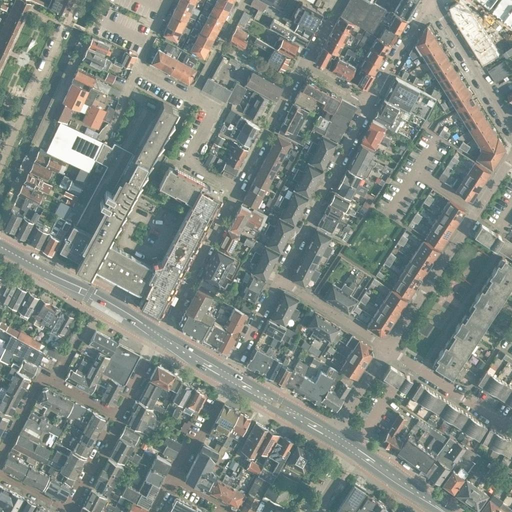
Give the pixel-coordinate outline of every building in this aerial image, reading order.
[(24,0),(14,0),(12,6),(26,12),(30,2),(24,0)] [(34,0),(66,15),(71,5),(60,0),(50,0),(49,2),(52,3),(51,5),(40,0),(34,0)] [(192,0),(178,0),(176,4),(197,14),(200,9),(192,6),(194,1),(192,0)] [(232,0),(215,0),(215,2),(228,10),(233,0),(232,0)] [(261,0),(252,0),(250,4),(262,11),(267,3),(261,0)] [(287,0),(282,11),(288,15),(296,0),(297,1),(297,0),(287,0)] [(347,0),(340,14),(353,22),(372,31),(379,20),(384,12),(364,0),(347,0)] [(399,0),(394,10),(407,18),(417,0),(399,0)] [(460,0),(457,0),(449,5),(453,15),(483,63),(499,53),(471,8),(460,0)] [(511,0),(499,0),(492,9),(511,23),(511,0)] [(215,2),(210,12),(223,19),(228,10),(215,2)] [(293,17),(293,18),(313,28),(321,12),(302,2),(301,2),(299,6),(298,5),(293,12),(295,13),(293,17)] [(174,8),(172,14),(183,19),(185,20),(188,16),(195,19),(195,18),(196,16),(197,14),(176,4),(175,7),(174,8)] [(12,6),(7,16),(21,22),(26,12),(12,6)] [(238,22),(245,25),(250,15),(243,11),(238,22)] [(200,13),(198,17),(218,28),(223,19),(210,12),(207,17),(200,13)] [(290,27),(308,37),(313,29),(284,13),(282,18),(292,24),(290,27)] [(388,26),(398,32),(405,20),(393,13),(390,18),(392,20),(388,26)] [(172,14),(167,24),(183,31),(183,30),(187,32),(189,29),(183,26),(185,20),(183,19),(172,14)] [(339,15),(334,25),(348,33),(354,23),(339,15)] [(7,16),(3,26),(16,32),(21,22),(7,16)] [(203,25),(200,30),(213,38),(218,28),(198,17),(196,21),(203,25)] [(308,37),(273,18),(269,25),(304,44),(308,37)] [(167,24),(163,33),(165,34),(171,37),(176,39),(180,32),(182,33),(183,31),(167,24)] [(334,25),(328,35),(343,43),(348,33),(334,25)] [(421,52),(437,42),(427,25),(409,53),(412,58),(421,52)] [(3,26),(0,31),(0,36),(12,42),(16,32),(3,26)] [(228,40),(243,48),(247,40),(244,38),(247,32),(236,26),(228,40)] [(379,36),(391,43),(397,33),(384,26),(379,36)] [(194,35),(193,37),(192,38),(208,47),(213,38),(200,30),(197,36),(194,35)] [(273,46),(291,56),(298,43),(280,34),(273,46)] [(192,38),(193,37),(189,35),(186,41),(192,45),(190,49),(203,56),(208,47),(192,38)] [(328,35),(323,46),(335,52),(337,53),(343,43),(328,35)] [(0,36),(0,48),(7,52),(12,42),(0,36)] [(266,62),(282,71),(289,58),(280,53),(280,51),(256,37),(253,42),(268,51),(269,50),(271,52),(266,62)] [(376,37),(370,46),(385,55),(390,45),(376,37)] [(103,53),(105,54),(109,55),(110,51),(107,50),(109,44),(92,38),(88,46),(103,52),(103,53)] [(421,52),(427,61),(443,51),(442,50),(443,50),(440,44),(439,45),(437,42),(421,52)] [(151,62),(160,67),(172,46),(167,43),(162,51),(158,49),(151,62)] [(160,67),(169,72),(177,59),(172,56),(176,48),(172,46),(160,67)] [(335,52),(323,46),(315,59),(316,61),(327,67),(331,61),(328,60),(330,56),(333,57),(335,52)] [(370,46),(365,56),(379,64),(385,55),(370,46)] [(87,48),(82,58),(101,68),(105,57),(87,48)] [(126,51),(120,63),(131,68),(136,56),(126,51)] [(443,51),(427,61),(432,70),(449,60),(448,59),(449,59),(445,54),(443,51)] [(169,72),(179,77),(188,60),(190,56),(186,53),(182,61),(177,59),(169,72)] [(221,55),(215,65),(220,68),(223,61),(226,62),(228,59),(225,58),(225,57),(221,55)] [(188,60),(179,77),(188,82),(195,69),(191,66),(193,63),(193,62),(195,58),(191,56),(188,60)] [(365,56),(359,65),(373,74),(379,64),(365,56)] [(331,70),(340,74),(347,61),(338,57),(331,70)] [(488,70),(491,76),(509,66),(505,59),(488,70)] [(449,60),(432,70),(438,79),(454,69),(454,68),(451,63),(450,63),(449,60)] [(347,61),(340,74),(349,79),(353,70),(355,66),(347,61)] [(215,65),(209,77),(213,79),(220,68),(215,65)] [(363,87),(366,86),(373,74),(359,65),(355,71),(353,70),(349,79),(357,83),(363,87)] [(511,70),(509,66),(491,76),(496,82),(511,71),(511,70)] [(73,76),(72,80),(89,88),(94,77),(95,75),(78,67),(73,76)] [(454,69),(438,79),(444,88),(460,78),(460,77),(457,72),(456,72),(454,69)] [(246,82),(276,98),(282,86),(252,70),(246,82)] [(110,73),(106,80),(112,82),(115,76),(110,73)] [(436,98),(395,77),(395,76),(391,84),(390,84),(388,89),(384,97),(385,97),(425,118),(436,98)] [(71,81),(62,100),(75,107),(86,112),(82,120),(98,128),(102,118),(109,122),(118,99),(113,96),(106,93),(110,85),(94,77),(89,88),(72,80),(71,81)] [(213,80),(207,77),(201,89),(206,92),(213,80)] [(323,101),(321,105),(333,111),(340,97),(305,78),(300,88),(323,101)] [(460,78),(444,88),(449,98),(466,87),(465,87),(466,86),(462,81),(460,78)] [(206,92),(211,95),(217,83),(213,80),(206,92)] [(233,103),(238,103),(246,88),(235,82),(226,100),(233,103)] [(211,95),(216,97),(222,85),(217,83),(211,95)] [(216,97),(225,102),(231,90),(222,85),(216,97)] [(466,87),(449,98),(455,107),(464,102),(466,105),(474,100),(471,96),(471,95),(468,90),(468,91),(466,87)] [(300,89),(294,100),(310,109),(315,102),(321,105),(323,101),(300,89)] [(242,111),(256,119),(267,98),(253,91),(242,111)] [(319,114),(312,128),(338,141),(355,107),(355,105),(341,97),(333,111),(332,112),(328,119),(324,117),(319,114)] [(398,105),(398,107),(383,99),(378,108),(405,122),(406,119),(403,117),(400,116),(404,108),(398,105)] [(474,101),(474,100),(466,105),(464,102),(455,107),(463,120),(480,110),(478,106),(475,101),(474,101)] [(61,102),(54,118),(61,121),(67,123),(74,108),(61,102)] [(60,246),(59,248),(78,259),(74,266),(83,271),(89,274),(94,267),(96,268),(111,276),(140,292),(142,289),(141,289),(147,279),(146,278),(147,276),(152,267),(151,266),(152,266),(107,242),(112,232),(120,223),(118,222),(125,212),(123,212),(129,204),(130,202),(129,202),(136,192),(134,191),(141,182),(139,181),(147,172),(145,171),(152,162),(150,161),(157,152),(156,151),(163,142),(161,141),(168,132),(166,131),(173,122),(172,121),(178,110),(163,102),(162,103),(160,106),(156,113),(142,106),(121,146),(114,142),(111,147),(103,142),(95,159),(107,165),(75,225),(72,223),(60,246)] [(293,103),(289,110),(304,118),(307,110),(293,103)] [(405,122),(378,108),(373,116),(389,125),(391,120),(394,122),(394,123),(402,127),(405,122)] [(227,110),(223,117),(226,119),(229,121),(233,114),(229,111),(227,110)] [(285,117),(285,118),(299,126),(304,118),(289,110),(285,117)] [(327,110),(324,117),(328,119),(332,112),(327,110)] [(480,110),(463,120),(469,129),(485,119),(483,116),(484,115),(481,110),(480,110)] [(240,116),(235,126),(254,136),(259,127),(240,116)] [(285,118),(281,124),(296,132),(299,126),(285,118)] [(70,119),(68,124),(75,128),(78,123),(70,119)] [(485,119),(469,129),(475,138),(491,128),(489,125),(490,124),(486,119),(485,119)] [(372,120),(366,131),(393,145),(395,140),(391,138),(391,139),(382,135),(386,128),(372,120)] [(103,142),(60,122),(46,151),(89,171),(95,159),(103,142)] [(281,124),(278,132),(286,136),(286,135),(293,139),(296,132),(281,124)] [(254,136),(235,126),(230,135),(249,145),(254,136)] [(86,127),(84,132),(95,138),(98,134),(98,133),(86,127)] [(491,128),(475,138),(480,147),(479,147),(479,148),(498,136),(497,137),(495,134),(492,128),(492,129),(491,128)] [(393,145),(366,131),(361,141),(375,149),(379,142),(387,146),(387,147),(390,149),(393,145)] [(277,134),(272,144),(285,151),(290,141),(277,134)] [(220,146),(222,143),(224,139),(218,135),(213,143),(220,146)] [(310,144),(310,146),(329,156),(330,153),(331,154),(336,144),(321,136),(317,144),(312,141),(310,144)] [(498,136),(479,148),(481,150),(476,158),(492,168),(505,148),(498,136)] [(401,142),(398,147),(404,150),(407,145),(401,142)] [(236,143),(231,152),(243,158),(248,149),(236,143)] [(374,151),(360,143),(354,155),(368,162),(370,158),(374,151)] [(272,144),(267,153),(281,160),(285,151),(272,144)] [(308,149),(307,150),(313,153),(308,161),(323,168),(328,158),(329,156),(310,146),(308,149)] [(34,160),(45,165),(49,156),(38,151),(34,160)] [(231,152),(226,161),(238,167),(243,158),(231,152)] [(204,163),(211,167),(216,156),(210,153),(204,163)] [(267,153),(262,162),(276,169),(281,160),(267,153)] [(354,155),(348,167),(362,174),(368,162),(354,155)] [(49,156),(45,165),(57,171),(62,162),(49,156)] [(238,167),(226,161),(219,157),(217,161),(223,165),(220,170),(233,177),(238,167)] [(474,161),(467,171),(483,181),(484,181),(488,176),(487,175),(490,172),(474,161)] [(33,162),(29,171),(48,179),(52,171),(33,162)] [(262,162),(258,172),(271,179),(276,169),(262,162)] [(64,172),(67,166),(62,163),(58,169),(64,172)] [(296,172),(295,173),(315,183),(316,181),(322,171),(307,164),(303,171),(298,169),(296,172)] [(144,293),(139,303),(146,307),(146,309),(152,310),(160,314),(164,307),(166,302),(169,297),(172,290),(176,283),(179,279),(181,274),(184,268),(185,266),(186,264),(188,261),(190,257),(190,256),(191,255),(191,256),(191,255),(191,254),(192,254),(193,251),(195,247),(195,246),(196,244),(203,232),(209,220),(215,208),(222,196),(210,190),(208,189),(203,186),(205,183),(192,175),(183,171),(180,169),(177,168),(175,170),(173,169),(168,166),(168,167),(166,171),(166,170),(165,172),(159,185),(175,193),(175,192),(184,197),(184,198),(191,202),(186,213),(172,240),(167,249),(163,255),(163,257),(161,260),(158,261),(156,257),(152,258),(153,263),(152,266),(151,266),(152,267),(147,276),(146,278),(147,279),(141,289),(142,289),(145,291),(144,293)] [(347,169),(341,179),(365,192),(367,188),(358,183),(362,177),(347,169)] [(467,171),(462,180),(478,190),(479,190),(482,185),(481,184),(483,181),(467,171)] [(258,172),(253,181),(266,188),(271,179),(258,172)] [(24,182),(39,188),(48,192),(52,184),(28,173),(24,182)] [(293,178),(298,180),(294,188),(309,196),(314,186),(315,183),(295,173),(293,178)] [(69,182),(66,188),(78,194),(83,184),(64,174),(62,178),(69,182)] [(457,177),(451,186),(472,200),(472,199),(473,199),(476,194),(476,193),(478,190),(462,180),(457,177)] [(365,192),(341,179),(336,190),(351,198),(354,191),(363,196),(365,192)] [(253,181),(248,190),(261,197),(266,188),(253,181)] [(23,184),(18,195),(37,204),(42,194),(23,184)] [(429,193),(435,196),(433,199),(439,203),(444,195),(432,188),(429,193)] [(261,197),(248,190),(243,200),(256,207),(261,197)] [(293,191),(289,199),(283,196),(281,201),(301,211),(302,208),(302,209),(307,199),(293,191)] [(365,192),(363,196),(366,197),(372,200),(375,197),(365,192)] [(66,202),(72,205),(77,196),(71,193),(66,202)] [(329,203),(355,216),(358,212),(346,206),(349,201),(334,193),(329,203)] [(449,199),(443,209),(459,219),(460,219),(463,214),(463,213),(465,210),(449,199)] [(61,201),(55,213),(65,218),(71,206),(61,201)] [(281,201),(279,205),(284,208),(280,216),(295,223),(300,213),(299,213),(301,211),(281,201)] [(237,212),(235,216),(259,229),(261,225),(262,224),(263,222),(266,215),(242,202),(241,205),(237,212)] [(328,205),(323,214),(341,224),(342,222),(338,220),(342,212),(328,205)] [(362,206),(359,212),(362,214),(363,215),(364,213),(367,208),(362,206)] [(443,209),(437,218),(453,228),(454,228),(457,223),(459,219),(443,209)] [(11,210),(3,226),(15,231),(22,215),(11,210)] [(23,216),(15,232),(25,238),(33,222),(35,222),(39,215),(40,214),(35,211),(34,213),(33,214),(30,220),(23,216)] [(341,224),(323,214),(318,224),(332,232),(336,224),(340,226),(341,224)] [(58,216),(41,247),(52,254),(53,253),(54,254),(59,245),(62,239),(70,222),(65,219),(58,216)] [(232,220),(229,227),(240,233),(254,240),(259,229),(235,216),(233,220),(232,220)] [(437,218),(431,227),(447,237),(448,237),(451,232),(453,228),(437,218)] [(269,224),(267,228),(286,238),(288,236),(293,226),(278,219),(274,226),(269,224)] [(511,259),(511,242),(495,232),(481,223),(473,234),(488,244),(511,259)] [(37,226),(29,240),(41,247),(52,228),(44,224),(42,229),(37,226)] [(229,227),(223,237),(234,243),(237,239),(250,246),(254,240),(240,233),(229,227)] [(431,227),(425,236),(441,247),(442,246),(445,241),(447,237),(431,227)] [(264,233),(270,235),(266,243),(280,251),(285,241),(286,238),(267,228),(264,233)] [(316,230),(311,240),(310,242),(329,252),(332,248),(326,245),(330,237),(316,230)] [(234,243),(223,237),(218,247),(229,253),(234,243)] [(423,240),(416,249),(433,260),(433,259),(434,259),(437,254),(436,254),(439,250),(423,240)] [(318,261),(322,254),(327,257),(329,252),(310,242),(308,244),(303,254),(318,261)] [(255,251),(252,256),(272,266),(273,263),(274,264),(279,254),(264,246),(260,254),(255,251)] [(217,250),(212,258),(232,269),(234,265),(229,263),(232,258),(232,257),(217,249),(217,250)] [(416,249),(411,258),(427,269),(427,268),(428,268),(431,263),(433,260),(416,249)] [(314,269),(318,261),(303,254),(298,263),(299,264),(297,266),(317,276),(319,272),(314,269)] [(250,260),(255,263),(251,271),(266,278),(271,268),(272,266),(252,256),(250,260)] [(495,266),(493,270),(511,282),(511,263),(502,257),(496,266),(495,266)] [(208,267),(223,275),(225,270),(230,272),(232,269),(212,258),(208,267)] [(411,258),(405,267),(421,278),(421,277),(422,277),(425,272),(427,269),(411,258)] [(296,268),(291,278),(305,286),(309,278),(315,281),(317,276),(297,266),(296,268)] [(203,276),(218,284),(218,283),(222,275),(223,275),(208,267),(203,276)] [(405,267),(399,276),(415,287),(415,286),(416,286),(419,281),(421,278),(405,267)] [(491,273),(485,283),(505,295),(511,283),(511,282),(493,270),(490,273),(491,273)] [(243,280),(242,282),(260,292),(265,282),(251,274),(246,282),(243,280)] [(203,276),(197,287),(213,295),(216,289),(226,294),(229,289),(218,284),(203,276)] [(399,276),(393,286),(409,296),(410,295),(410,296),(413,290),(415,287),(399,276)] [(16,284),(5,278),(0,288),(0,305),(3,307),(16,284)] [(238,280),(234,278),(232,281),(233,281),(229,289),(233,292),(237,285),(236,284),(238,280)] [(260,292),(242,282),(241,284),(244,286),(240,294),(255,301),(260,292)] [(479,291),(476,295),(496,308),(505,295),(485,283),(479,292),(479,291)] [(334,304),(336,305),(348,287),(344,284),(340,289),(333,284),(324,298),(333,304),(334,304)] [(7,302),(17,307),(27,290),(17,285),(7,302)] [(186,310),(199,317),(210,322),(222,300),(197,287),(185,309),(186,310)] [(338,307),(347,313),(356,299),(349,294),(352,289),(348,287),(336,305),(338,306),(338,307)] [(391,289),(384,299),(401,309),(401,308),(401,309),(405,303),(404,303),(407,300),(391,289)] [(28,291),(18,309),(22,311),(19,315),(26,319),(39,297),(28,291)] [(294,308),(298,300),(283,292),(278,302),(277,305),(297,315),(299,310),(294,308)] [(496,308),(476,295),(474,299),(468,308),(488,321),(496,308)] [(34,323),(38,326),(51,304),(41,298),(32,314),(37,317),(34,323)] [(384,299),(379,308),(395,318),(395,317),(396,318),(399,313),(398,312),(401,309),(384,299)] [(243,303),(240,310),(248,314),(252,307),(243,303)] [(51,304),(38,326),(42,328),(44,325),(49,327),(59,309),(51,304)] [(285,324),(289,316),(295,319),(297,315),(277,305),(276,307),(271,317),(285,324)] [(223,314),(229,317),(243,324),(248,314),(240,310),(234,307),(231,313),(225,310),(223,314)] [(379,308),(373,317),(389,327),(389,326),(390,327),(393,322),(393,321),(395,318),(379,308)] [(186,330),(190,332),(199,317),(186,310),(182,317),(179,323),(180,327),(186,330)] [(61,311),(51,329),(54,331),(55,333),(58,335),(60,334),(62,332),(63,332),(63,331),(65,333),(67,332),(69,329),(68,327),(66,326),(72,316),(65,312),(64,313),(61,311)] [(315,338),(327,319),(324,318),(325,317),(315,311),(312,316),(306,312),(300,324),(306,327),(307,326),(314,330),(310,335),(315,338)] [(459,322),(456,326),(477,339),(485,325),(466,313),(459,322)] [(199,317),(190,332),(201,339),(210,322),(199,317)] [(229,317),(224,326),(238,334),(243,324),(229,317)] [(373,317),(367,326),(379,334),(385,333),(389,327),(373,317)] [(263,330),(280,338),(285,329),(287,330),(286,332),(293,336),(296,332),(279,323),(279,324),(269,319),(263,330)] [(329,320),(329,321),(327,319),(315,338),(319,340),(322,335),(329,340),(330,339),(335,332),(338,326),(329,320)] [(213,321),(210,327),(215,330),(213,333),(233,344),(238,334),(224,326),(213,321)] [(6,329),(5,330),(11,333),(17,336),(20,331),(8,325),(6,329)] [(455,329),(449,339),(468,351),(477,339),(456,326),(454,329),(455,329)] [(215,330),(210,327),(203,340),(228,354),(233,344),(213,333),(215,330)] [(20,331),(17,336),(28,342),(30,337),(31,336),(20,330),(20,331)] [(89,343),(101,349),(110,354),(117,342),(117,341),(116,341),(95,330),(89,343)] [(335,332),(330,339),(336,343),(341,335),(335,332)] [(11,333),(4,346),(13,351),(37,364),(44,352),(41,351),(38,349),(38,348),(36,347),(31,344),(28,343),(28,342),(17,336),(11,333)] [(352,334),(346,344),(352,348),(368,359),(372,353),(371,347),(352,334)] [(30,337),(28,342),(28,343),(31,344),(36,347),(38,348),(41,344),(41,343),(30,337)] [(270,344),(274,347),(278,340),(273,337),(270,344)] [(442,347),(440,351),(460,364),(468,351),(449,339),(443,348),(442,347)] [(102,372),(124,384),(140,354),(118,343),(117,345),(116,344),(102,372)] [(310,344),(307,349),(312,352),(315,347),(310,344)] [(44,345),(41,351),(44,352),(58,360),(61,354),(44,345)] [(254,367),(259,370),(271,348),(268,347),(266,352),(255,346),(250,356),(249,355),(245,364),(253,368),(254,367)] [(5,347),(0,356),(0,358),(7,363),(13,351),(5,347)] [(271,348),(259,370),(265,373),(265,375),(268,377),(270,376),(272,377),(281,360),(271,355),(273,350),(271,348)] [(352,348),(346,357),(363,368),(365,364),(365,365),(368,360),(368,359),(352,348)] [(98,352),(92,365),(102,370),(110,354),(101,349),(99,352),(98,352)] [(460,364),(440,351),(438,355),(432,364),(452,377),(460,364)] [(346,357),(340,367),(356,377),(359,374),(363,369),(362,368),(363,368),(346,357)] [(12,362),(11,365),(31,376),(36,366),(22,359),(19,365),(12,362)] [(276,380),(283,384),(291,368),(286,365),(288,360),(285,359),(274,377),(277,379),(276,380)] [(480,359),(476,366),(480,369),(485,362),(480,359)] [(303,375),(295,390),(305,395),(305,394),(307,395),(320,371),(320,370),(322,366),(323,364),(318,361),(309,378),(303,375)] [(284,383),(295,390),(303,375),(298,372),(303,365),(297,362),(293,369),(292,368),(284,383)] [(382,375),(396,384),(396,385),(404,390),(412,378),(404,373),(390,364),(382,375)] [(102,370),(92,365),(85,377),(95,382),(102,370)] [(156,366),(150,378),(174,391),(181,378),(159,365),(156,366)] [(318,402),(333,376),(337,371),(329,366),(327,369),(322,366),(320,370),(320,371),(307,395),(309,396),(308,398),(316,402),(318,402)] [(78,386),(83,376),(84,373),(76,369),(75,371),(70,369),(65,379),(78,386)] [(477,382),(489,390),(497,377),(485,370),(477,382)] [(16,371),(11,380),(25,387),(30,378),(16,371)] [(337,371),(333,376),(342,381),(335,392),(331,389),(334,385),(331,382),(320,400),(333,409),(335,409),(343,397),(350,386),(351,384),(353,380),(343,374),(337,371)] [(119,395),(123,386),(110,379),(111,377),(106,375),(103,373),(101,377),(104,378),(104,379),(109,382),(106,388),(119,395)] [(95,382),(85,377),(83,376),(78,386),(90,393),(95,382)] [(489,390),(500,397),(508,384),(497,377),(489,390)] [(11,380),(6,389),(20,396),(25,387),(11,380)] [(161,386),(149,380),(143,392),(155,398),(161,386)] [(172,398),(173,398),(171,403),(176,406),(172,414),(176,416),(192,386),(189,384),(188,383),(187,382),(188,381),(185,380),(184,380),(183,381),(182,380),(172,398)] [(113,405),(119,395),(106,388),(97,383),(95,388),(103,392),(100,398),(113,405)] [(411,395),(423,403),(431,390),(419,383),(411,395)] [(500,397),(511,404),(511,401),(511,386),(508,384),(500,397)] [(42,403),(46,405),(47,406),(54,392),(46,387),(42,389),(34,404),(40,407),(42,403)] [(196,414),(206,394),(201,392),(201,390),(197,388),(195,389),(194,388),(182,410),(190,414),(191,412),(196,414)] [(6,389),(1,398),(15,405),(20,396),(6,389)] [(423,403),(434,410),(442,397),(431,390),(423,403)] [(50,408),(56,411),(64,397),(54,392),(47,406),(46,405),(43,413),(46,415),(50,408)] [(155,398),(143,392),(138,399),(162,412),(165,408),(153,402),(155,398)] [(64,397),(56,411),(57,411),(55,414),(64,419),(73,402),(64,397)] [(434,410),(445,417),(453,404),(442,397),(434,410)] [(15,405),(1,398),(0,400),(0,409),(10,415),(15,405)] [(137,402),(132,412),(156,425),(158,421),(155,419),(156,416),(151,410),(152,410),(137,402)] [(75,403),(68,416),(73,418),(74,416),(86,423),(87,421),(101,428),(106,419),(92,412),(75,403)] [(234,409),(224,403),(209,433),(219,438),(223,441),(239,411),(234,408),(234,409)] [(445,417),(456,424),(464,412),(453,404),(445,417)] [(239,413),(240,411),(239,411),(223,441),(212,461),(217,464),(232,436),(238,439),(250,417),(249,417),(248,417),(248,414),(245,413),(242,414),(242,413),(241,413),(241,414),(239,413)] [(30,412),(27,417),(38,423),(40,419),(46,421),(48,418),(42,414),(38,416),(30,412)] [(156,425),(132,412),(126,422),(141,430),(144,423),(154,429),(156,425)] [(456,424),(467,431),(475,419),(464,412),(456,424)] [(0,424),(4,427),(9,418),(0,413),(0,424)] [(395,436),(406,419),(399,414),(391,425),(391,426),(388,431),(385,435),(384,436),(385,436),(381,441),(381,440),(381,441),(388,446),(388,445),(395,450),(407,434),(410,431),(407,428),(400,438),(395,436)] [(429,417),(427,421),(433,425),(434,425),(436,422),(429,417)] [(475,419),(467,431),(478,439),(486,426),(475,419)] [(101,428),(87,421),(86,423),(82,430),(96,437),(101,428)] [(250,460),(257,447),(267,428),(256,422),(241,448),(247,451),(244,457),(250,460)] [(119,435),(133,443),(138,434),(141,436),(142,434),(125,425),(119,435)] [(482,441),(494,447),(501,434),(489,427),(482,441)] [(91,447),(96,437),(82,430),(78,428),(77,430),(81,433),(78,439),(77,439),(91,447)] [(257,447),(268,453),(279,435),(279,434),(273,432),(273,430),(270,428),(269,429),(268,428),(267,428),(257,447)] [(49,449),(36,442),(19,433),(12,446),(42,462),(49,449)] [(407,434),(395,451),(423,471),(435,455),(407,434)] [(494,447),(505,453),(511,440),(511,439),(501,434),(494,447)] [(262,465),(257,473),(271,481),(282,462),(293,441),(283,436),(283,437),(279,435),(268,453),(268,454),(262,465)] [(163,443),(177,450),(180,443),(166,436),(163,443)] [(86,456),(91,447),(77,439),(78,439),(73,437),(69,444),(74,446),(72,449),(86,456)] [(118,437),(114,446),(128,454),(133,445),(118,437)] [(432,459),(424,471),(427,473),(435,479),(435,481),(437,482),(439,482),(440,483),(450,469),(461,454),(464,448),(448,437),(432,459)] [(223,441),(219,438),(213,448),(218,451),(223,441)] [(218,451),(213,448),(203,443),(186,477),(187,480),(208,491),(217,473),(219,473),(222,467),(217,464),(212,461),(218,451)] [(294,480),(298,472),(300,472),(302,469),(303,469),(304,468),(308,471),(312,463),(308,461),(313,452),(304,447),(304,448),(296,444),(285,464),(282,462),(264,494),(283,505),(296,481),(294,480)] [(163,451),(173,457),(177,450),(166,445),(163,451)] [(3,469),(10,473),(17,459),(21,451),(11,446),(1,466),(2,469),(3,469)] [(128,454),(114,446),(109,455),(123,463),(126,458),(136,463),(138,459),(132,456),(128,454)] [(465,447),(464,448),(461,454),(470,461),(476,453),(471,450),(465,447)] [(56,450),(53,454),(79,467),(85,458),(70,450),(67,455),(56,450)] [(139,458),(146,462),(150,456),(142,452),(140,456),(139,458)] [(480,455),(476,453),(470,461),(474,463),(480,455)] [(79,467),(53,454),(51,458),(62,464),(59,470),(74,477),(79,467)] [(17,459),(10,473),(20,478),(27,464),(29,462),(32,457),(28,455),(25,460),(23,462),(17,459)] [(151,465),(165,473),(171,463),(156,455),(151,465)] [(107,458),(102,467),(117,475),(122,466),(107,458)] [(136,466),(143,469),(146,463),(139,459),(136,466)] [(228,466),(233,469),(237,462),(232,459),(228,466)] [(246,467),(257,473),(262,465),(251,459),(246,467)] [(498,466),(509,472),(511,469),(500,463),(498,466)] [(21,479),(31,484),(38,470),(29,465),(21,479)] [(97,476),(98,476),(112,484),(117,475),(102,467),(97,476)] [(145,477),(159,484),(164,474),(150,467),(145,477)] [(43,490),(53,495),(60,481),(59,481),(54,478),(54,476),(57,470),(53,468),(50,473),(50,474),(50,476),(43,490)] [(447,487),(447,489),(450,491),(452,491),(453,492),(463,478),(466,473),(460,468),(456,473),(452,470),(442,484),(447,487)] [(38,470),(31,484),(41,489),(48,475),(38,470)] [(60,481),(53,495),(60,499),(64,498),(70,487),(69,486),(74,479),(63,473),(59,481),(60,481)] [(209,491),(219,496),(229,476),(225,474),(221,481),(216,478),(209,491)] [(112,484),(98,476),(93,486),(108,493),(112,484)] [(219,496),(228,501),(235,488),(229,485),(233,478),(229,476),(219,496)] [(126,484),(121,493),(147,507),(159,484),(145,477),(138,490),(126,484)] [(465,500),(466,501),(476,487),(466,479),(455,493),(460,497),(461,499),(463,500),(465,500)] [(239,507),(248,511),(251,511),(259,498),(253,494),(259,484),(254,481),(239,507)] [(354,483),(353,484),(335,511),(351,511),(366,490),(354,483)] [(235,488),(228,501),(237,506),(244,493),(237,489),(239,485),(237,484),(235,488)] [(297,489),(303,492),(305,488),(299,484),(297,489)] [(0,505),(1,506),(9,491),(0,485),(0,505)] [(476,487),(466,501),(467,502),(468,504),(470,505),(472,505),(477,509),(487,495),(476,487)] [(91,489),(87,497),(102,505),(106,497),(91,489)] [(9,491),(1,506),(11,511),(16,511),(24,498),(9,491)] [(359,504),(358,503),(353,511),(351,511),(358,511),(359,511),(361,511),(368,511),(376,500),(376,499),(376,497),(373,495),(371,496),(367,493),(366,495),(365,495),(359,504)] [(98,511),(102,505),(87,497),(83,505),(96,511),(98,511)] [(204,511),(178,497),(177,497),(174,498),(174,499),(168,511),(167,511),(204,511)] [(31,511),(35,504),(25,499),(18,511),(31,511)] [(377,500),(368,511),(384,511),(388,508),(382,504),(383,502),(378,499),(377,500)] [(479,511),(494,511),(498,507),(489,499),(479,511)] [(126,511),(128,511),(144,511),(147,507),(132,500),(126,511)] [(108,508),(112,510),(113,506),(114,506),(107,502),(105,506),(108,508)] [(498,507),(494,511),(508,511),(511,509),(502,502),(498,507)]
